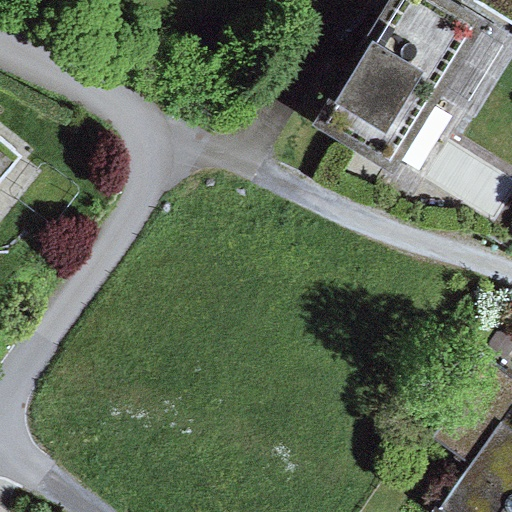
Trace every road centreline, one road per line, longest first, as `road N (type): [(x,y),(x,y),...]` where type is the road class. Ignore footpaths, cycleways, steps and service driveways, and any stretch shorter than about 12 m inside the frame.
road 1 (residential): [(511,271),(398,233),(245,161),(183,151)]
road 2 (residential): [(0,402),(183,151)]
road 3 (residential): [(183,151),(0,43)]
